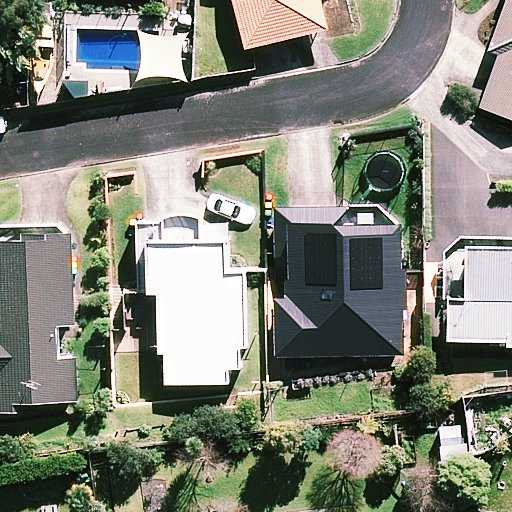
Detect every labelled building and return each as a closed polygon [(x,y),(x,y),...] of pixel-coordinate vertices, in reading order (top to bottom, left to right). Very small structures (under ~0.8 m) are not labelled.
[(236,0),(244,48),(326,36),(323,0),(236,0)] [(511,0),(508,0),(491,50),(502,54),(482,111),(511,121),(511,0)] [(403,358),(401,210),(274,211),(276,359),(403,358)] [(76,329),(73,237),(0,239),(0,407),(78,405),(77,362),(59,362),(58,330),(76,329)] [(164,385),(231,388),(231,371),(242,372),(246,278),(224,277),(226,247),(151,244),(149,295),(161,296),(159,360),(165,360),(164,385)] [(511,344),(511,249),(452,248),(450,343),(511,344)] [(469,427),(437,425),(435,468),(467,470),(469,427)]
